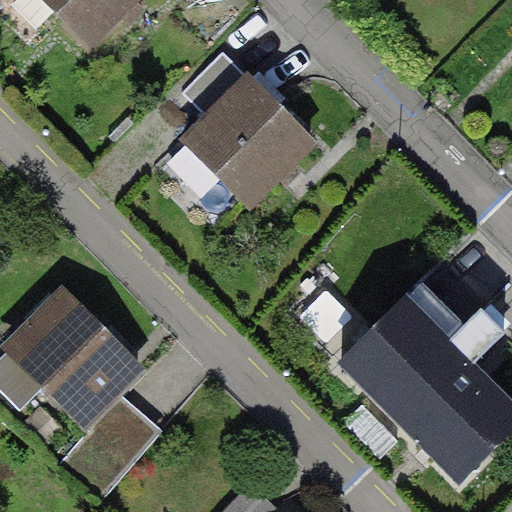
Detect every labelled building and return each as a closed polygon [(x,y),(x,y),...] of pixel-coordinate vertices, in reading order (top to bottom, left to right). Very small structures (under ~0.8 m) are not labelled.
[(147,0),(24,0),(86,61),(147,0)] [(319,141),(250,71),(177,142),(247,212),(319,141)] [(155,375),(60,287),(6,344),(100,433),(155,375)] [(305,307),(325,337),(355,317),(335,287),(305,307)] [(511,421),(402,310),(332,378),(459,508),(511,455),(511,421)] [(130,410),(66,474),(97,505),(161,442),(130,410)]
